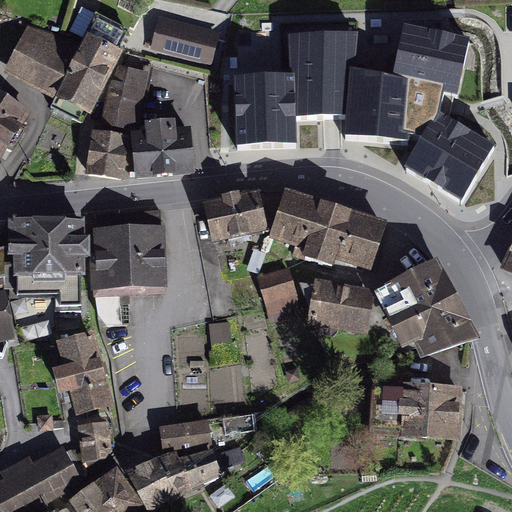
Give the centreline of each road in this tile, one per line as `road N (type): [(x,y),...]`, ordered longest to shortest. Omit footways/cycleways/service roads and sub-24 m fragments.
road 1 (unclassified): [(459,263),(399,208),(328,185),(0,209)]
road 2 (unclassified): [(511,419),(459,263)]
